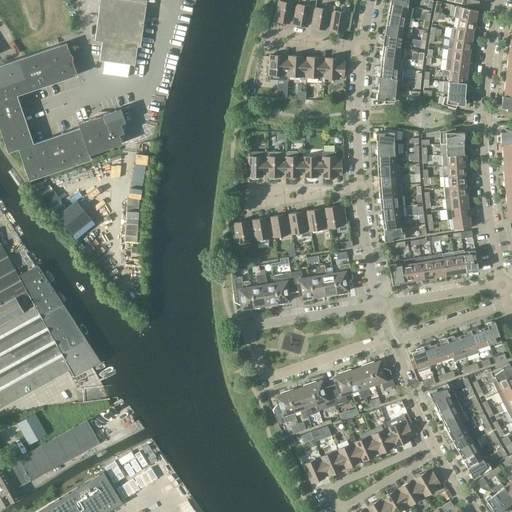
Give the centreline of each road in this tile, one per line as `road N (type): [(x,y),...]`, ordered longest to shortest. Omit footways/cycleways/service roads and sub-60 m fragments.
road 1 (residential): [(390,338),(276,375),(258,365),(250,341),(262,323),(380,304)]
road 2 (residential): [(500,284),(482,122),(500,0)]
road 3 (residential): [(436,450),(352,504),(332,499),(341,480),(432,442)]
road 4 (residential): [(359,190),(361,47)]
road 5 (residential): [(380,304),(500,284)]
road 6 (residential): [(390,338),(507,306)]
